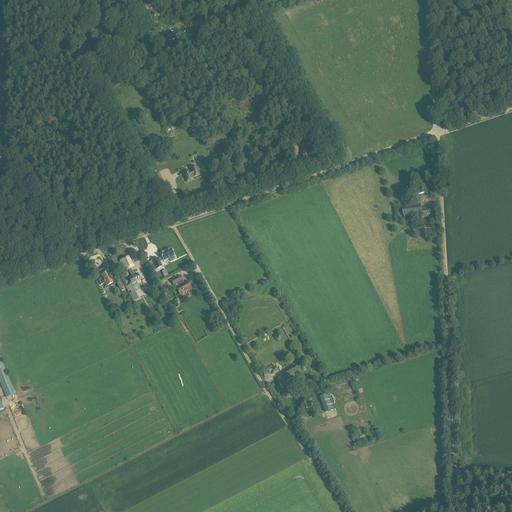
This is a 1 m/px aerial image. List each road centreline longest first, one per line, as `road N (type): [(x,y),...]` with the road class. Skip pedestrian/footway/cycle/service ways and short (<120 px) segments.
road 1 (track): [(0,281),(436,132)]
road 2 (track): [(455,511),(436,132)]
road 3 (track): [(342,511),(171,222)]
road 4 (track): [(28,511),(263,389)]
road 5 (track): [(436,132),(430,0)]
road 6 (track): [(63,264),(0,149)]
